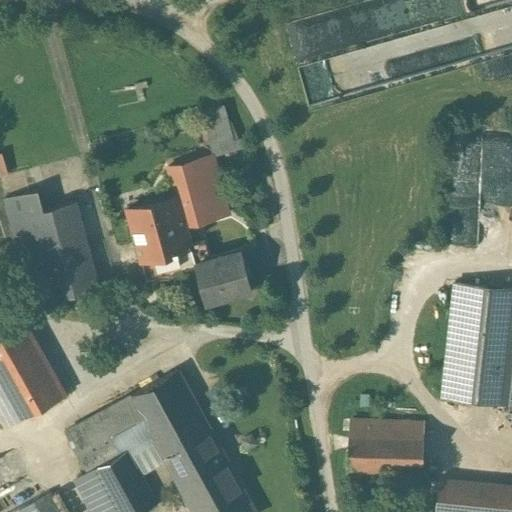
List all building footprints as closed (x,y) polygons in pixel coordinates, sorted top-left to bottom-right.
[(304,57),(316,101),(469,60),(457,17),(394,34),(384,0),(357,0),(291,18),(297,43),(313,39),(314,43),(333,38),(332,32),(349,27),(354,45),(344,48),(345,52),(336,54),(335,49),(304,57)] [(0,154),(3,172),(14,170),(9,148),(0,149),(0,154)] [(173,192),(178,191),(188,225),(230,213),(213,152),(165,165),(173,192)] [(99,286),(76,200),(43,209),(37,188),(3,197),(28,290),(62,281),(66,295),(99,286)] [(173,192),(124,206),(139,260),(193,245),(188,225),(178,191),(173,192)] [(251,290),(240,249),(195,262),(206,302),(251,290)] [(511,279),(453,274),(441,390),(511,396),(511,279)] [(0,418),(4,426),(67,391),(24,314),(0,327),(0,418)] [(255,511),(177,369),(131,394),(155,437),(196,511),(224,511),(229,510),(230,511),(255,511)] [(129,452),(155,437),(131,394),(64,430),(87,472),(76,478),(95,511),(138,511),(157,502),(129,452)] [(345,455),(422,458),(424,412),(346,409),(345,455)] [(511,505),(511,475),(440,473),(439,503),(511,505)] [(60,511),(49,491),(17,509),(18,511),(60,511)]
